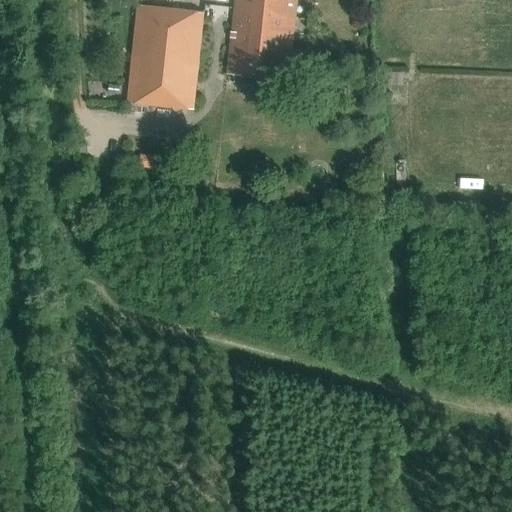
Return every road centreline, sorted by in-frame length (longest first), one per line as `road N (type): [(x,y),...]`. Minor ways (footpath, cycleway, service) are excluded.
road 1 (track): [(511,417),(133,321),(110,337),(98,362),(106,511)]
road 2 (track): [(0,69),(32,511)]
